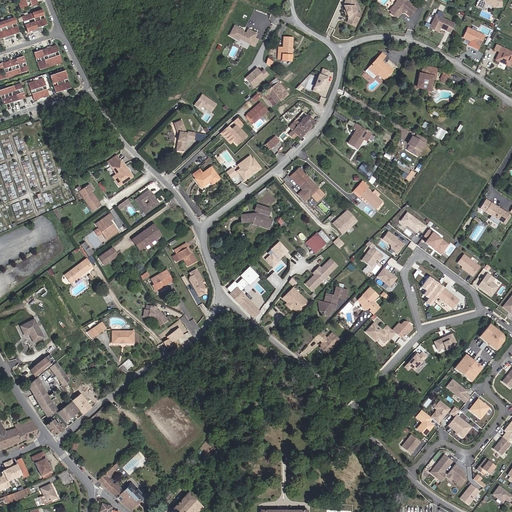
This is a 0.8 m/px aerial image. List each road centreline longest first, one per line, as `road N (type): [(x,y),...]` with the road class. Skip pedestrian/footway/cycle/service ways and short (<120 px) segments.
road 1 (residential): [(204,235),(322,127),(340,87),(339,50)]
road 2 (residential): [(52,441),(197,343),(210,330),(217,289)]
road 3 (residential): [(410,479),(432,448),(474,450),(500,415),(486,379),(511,348)]
road 4 (residential): [(339,50),(404,38),(511,105)]
road 5 (residential): [(204,235),(86,91)]
road 6 (residential): [(344,414),(217,289)]
road 7 (residential): [(423,327),(477,311),(474,296),(421,254),(403,272)]
